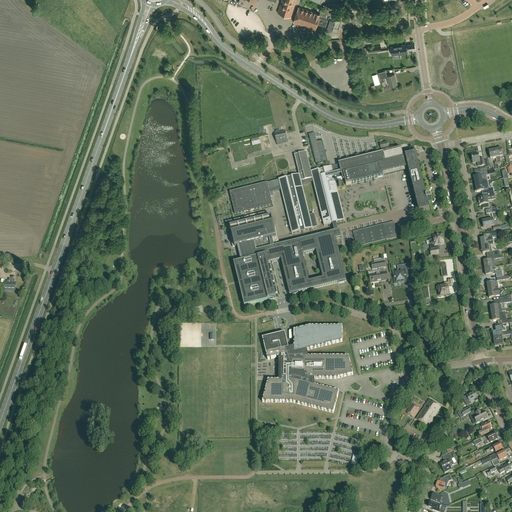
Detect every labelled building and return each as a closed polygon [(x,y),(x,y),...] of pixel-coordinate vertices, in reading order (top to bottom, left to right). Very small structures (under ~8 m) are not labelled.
[(281,0),(277,13),(291,17),(296,0),(281,0)] [(320,14),(298,7),(293,23),(306,26),(305,28),(315,31),(315,29),(320,14)] [(342,22),(341,21),(341,20),(336,19),(337,15),(338,13),(335,12),(336,11),(331,9),(330,13),(321,10),(320,14),(315,29),(324,32),(325,30),(332,32),(333,27),(338,29),(338,28),(340,28),(340,27),(339,26),(340,23),(342,22)] [(408,50),(408,45),(406,46),(406,44),(390,46),(391,55),(407,53),(407,50),(408,50)] [(390,87),(398,85),(395,74),(387,76),(390,87)] [(288,140),(285,131),(275,134),(277,143),(288,140)] [(328,161),(323,141),(317,142),(315,133),(309,135),(316,164),(328,161)] [(228,144),(232,163),(246,160),(245,153),(269,148),(267,136),(228,144)] [(501,148),(495,150),(498,169),(499,169),(498,165),(501,164),(500,161),(501,161),(500,157),(503,156),(501,148)] [(346,185),(383,176),(406,171),(405,168),(406,167),(406,166),(408,166),(419,212),(430,209),(416,154),(403,157),(401,150),(384,154),(383,153),(339,164),(339,166),(332,168),(331,167),(311,172),(306,152),(294,155),(299,175),(279,180),(230,192),(235,214),(272,205),(270,195),(273,195),(272,192),(281,190),(292,234),(313,229),(313,228),(318,227),(315,214),(310,216),(302,184),(313,182),(324,226),(345,221),(336,184),(345,182),(346,185)] [(498,169),(495,150),(489,151),(490,159),(495,158),(496,162),(494,162),(496,170),(498,169)] [(483,158),(479,159),(478,154),(476,155),(475,154),(471,155),(473,163),(477,163),(477,165),(478,166),(479,166),(480,167),(485,165),(483,158)] [(486,178),(481,179),(481,176),(483,176),(483,175),(482,172),(481,172),(477,173),(478,177),(474,177),(475,185),(487,183),(486,178)] [(488,183),(487,183),(475,185),(476,187),(474,188),(475,192),(477,192),(481,191),(482,195),(493,193),(494,193),(493,188),(489,189),(488,183)] [(488,204),(486,197),(487,197),(488,198),(494,196),(493,193),(482,195),(480,195),(481,198),(478,199),(479,206),(482,205),(483,209),(489,208),(488,204)] [(334,233),(274,248),(272,238),(276,237),(271,216),(230,227),(234,247),(238,246),(242,261),(234,263),(244,307),(269,301),(268,300),(276,298),(275,295),(277,295),(276,288),(274,288),(273,284),(275,283),(273,276),(271,277),(270,272),(272,272),(270,265),(268,265),(268,263),(281,260),(289,295),(346,281),(336,239),(341,238),(339,232),(338,232),(334,233)] [(482,221),(483,224),(481,225),(482,228),(483,228),(494,226),(492,219),(482,221)] [(393,222),(352,230),(355,244),(396,236),(393,222)] [(437,245),(444,244),(442,234),(433,236),(434,239),(429,240),(431,250),(430,250),(431,255),(439,254),(438,249),(437,249),(437,245)] [(481,247),(493,245),(492,237),(490,237),(487,238),(488,238),(479,239),(480,243),(481,243),(481,247)] [(490,252),(492,252),(491,245),(493,245),(481,247),(482,253),(490,252)] [(385,261),(384,261),(384,259),(374,260),(374,263),(371,263),(372,270),(379,269),(380,273),(369,275),(370,284),(388,281),(387,272),(385,272),(384,268),(386,267),(385,261)] [(484,261),(485,269),(496,267),(492,267),(491,260),(484,261)] [(393,272),(395,282),(395,284),(407,282),(406,276),(407,276),(411,275),(410,264),(404,265),(405,270),(393,272)] [(495,272),(496,278),(503,277),(502,270),(496,271),(496,267),(485,269),(486,276),(493,275),(494,275),(493,271),(495,271),(495,272)] [(448,287),(453,286),(452,280),(448,280),(449,283),(444,284),(445,285),(442,285),(443,286),(438,287),(437,287),(437,291),(439,291),(440,297),(445,296),(445,295),(449,295),(448,287)] [(4,291),(15,291),(16,282),(4,282),(4,291)] [(498,286),(494,286),(494,283),(487,284),(488,291),(499,290),(499,289),(498,286)] [(499,296),(502,292),(499,290),(488,291),(489,298),(496,297),(499,297),(499,296)] [(501,309),(498,309),(497,305),(490,306),(491,314),(502,313),(501,309)] [(503,320),(502,313),(491,314),(492,317),(490,318),(491,320),(492,321),(499,320),(503,320)] [(502,334),(501,331),(503,331),(502,329),(503,329),(503,326),(502,326),(502,325),(495,326),(495,328),(495,330),(496,332),(493,332),(493,338),(502,336),(511,335),(511,333),(511,332),(511,329),(510,330),(511,332),(502,334)] [(268,380),(262,403),(291,403),(333,413),(339,392),(315,386),(315,379),(335,379),(353,375),(349,357),(308,357),(307,350),(342,342),(342,327),(310,327),(294,331),(294,347),(291,348),(289,348),(285,333),(262,339),(268,360),(279,357),(279,380),(268,380)] [(504,345),(502,336),(493,338),(495,346),(504,345)] [(466,396),(463,398),(467,406),(470,404),(469,402),(472,401),(474,400),(474,401),(475,402),(478,400),(477,398),(477,397),(477,395),(476,395),(474,392),(472,393),(466,396)] [(427,427),(440,407),(429,400),(416,419),(427,427)] [(412,405),(407,413),(413,417),(418,409),(412,405)] [(476,414),(475,412),(472,414),(477,424),(487,418),(484,412),(482,413),(481,411),(476,414)] [(483,430),(480,432),(478,432),(480,437),(489,433),(488,431),(492,429),(489,423),(482,427),(483,430)] [(402,433),(412,439),(415,434),(405,428),(402,433)] [(452,430),(455,436),(460,434),(457,428),(452,430)] [(497,439),(498,438),(497,436),(496,436),(494,433),(491,435),(490,435),(487,437),(486,436),(481,439),(481,438),(473,442),(476,446),(486,441),(487,444),(497,439)] [(493,447),(489,449),(485,451),(487,453),(494,449),(495,452),(502,449),(500,443),(496,445),(495,444),(492,446),(493,447)] [(448,455),(452,452),(454,451),(452,446),(445,449),(446,451),(442,453),(442,457),(448,454),(448,455)] [(498,461),(500,461),(507,457),(503,450),(496,454),(494,455),(481,461),(477,463),(478,466),(482,464),(483,465),(497,459),(498,461)] [(449,460),(451,459),(450,456),(443,459),(445,462),(440,464),(444,473),(449,471),(448,469),(452,467),(449,460)] [(511,464),(511,462),(503,467),(502,465),(497,469),(501,474),(505,472),(506,473),(511,469),(511,464)] [(489,470),(490,471),(489,471),(488,470),(486,471),(489,476),(492,475),(491,473),(496,471),(495,467),(489,470)] [(367,502),(375,479),(362,474),(360,480),(357,479),(351,496),(367,502)] [(438,482),(436,488),(437,488),(436,489),(439,490),(439,489),(443,490),(445,487),(447,487),(449,482),(452,480),(450,475),(441,479),(439,483),(438,482)] [(329,493),(342,498),(346,489),(332,484),(329,493)] [(391,511),(397,495),(381,490),(380,495),(373,492),(369,504),(366,503),(362,511),(391,511)] [(433,494),(431,501),(444,505),(448,505),(450,504),(449,501),(445,502),(448,495),(444,493),(443,495),(441,494),(440,496),(433,494)] [(429,507),(433,509),(432,510),(437,511),(441,511),(443,506),(431,502),(429,507)]
